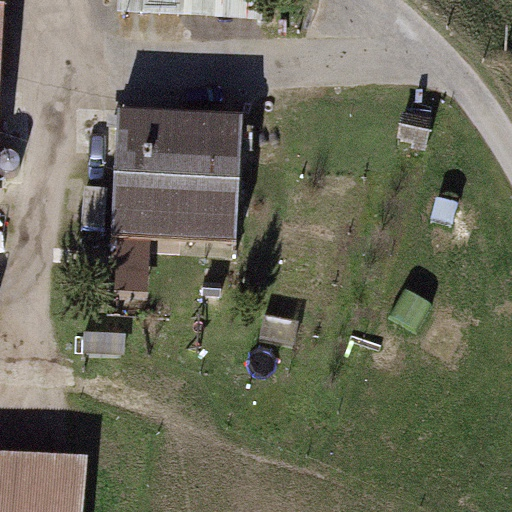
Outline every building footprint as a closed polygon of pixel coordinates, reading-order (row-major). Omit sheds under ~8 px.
[(119,0),(119,13),(185,15),(185,39),(244,42),(244,0),(119,0)] [(430,120),(405,116),(402,138),(426,142),(430,120)] [(120,118),(114,233),(229,240),(236,125),(120,118)] [(89,173),(64,171),(60,214),(86,216),(89,173)] [(125,336),(83,334),(83,357),(125,358),(125,336)] [(70,511),(73,473),(0,468),(0,511),(70,511)] [(110,511),(113,483),(87,481),(84,511),(110,511)]
